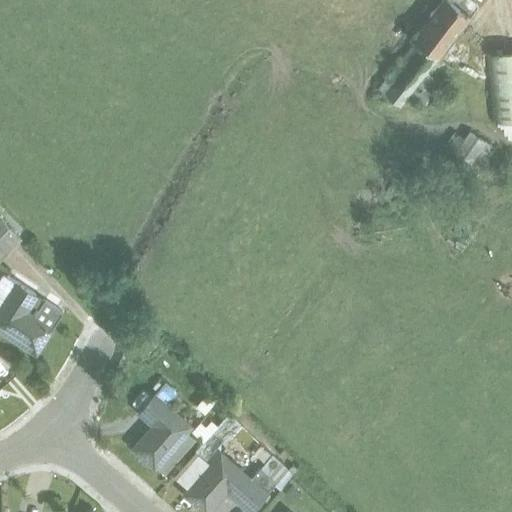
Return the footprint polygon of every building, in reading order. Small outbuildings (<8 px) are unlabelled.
[(416,37),(379,86),(401,103),(410,90),(424,100),(439,80),(441,82),(448,73),(439,66),(446,57),(441,53),(482,0),(438,0),(411,34),(416,37)] [(511,48),(487,51),(492,119),(496,118),(497,123),(499,123),(500,126),(503,126),(504,132),(507,132),(507,137),(511,136),(511,48)] [(454,129),(444,143),(471,160),(473,157),(484,163),(496,145),(469,127),(464,135),(454,129)] [(0,215),(0,259),(22,236),(0,215)] [(3,271),(0,275),(0,327),(36,350),(62,309),(44,297),(45,296),(3,271)] [(132,358),(139,362),(144,353),(137,349),(132,358)] [(154,421),(133,445),(164,469),(194,435),(188,429),(194,423),(168,401),(177,391),(164,380),(139,408),(154,421)] [(208,388),(196,402),(204,410),(217,396),(208,388)] [(209,460),(187,485),(182,491),(206,511),(227,489),(251,510),(275,482),(281,486),(294,471),(271,452),(252,474),(220,447),(221,440),(224,442),(241,421),(229,410),(195,448),(209,460)] [(209,460),(195,448),(173,472),(187,485),(209,460)] [(292,481),(284,489),(294,499),(302,490),(292,481)]
